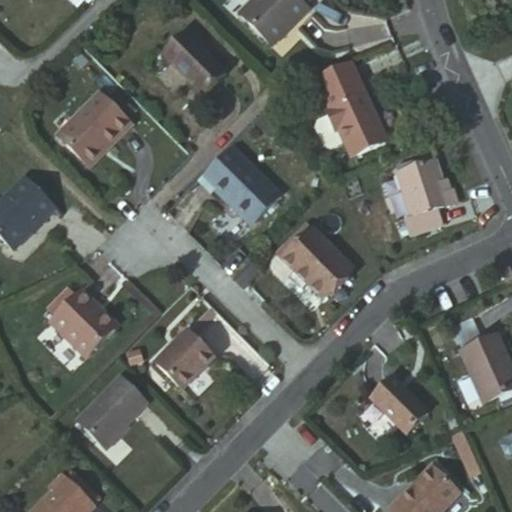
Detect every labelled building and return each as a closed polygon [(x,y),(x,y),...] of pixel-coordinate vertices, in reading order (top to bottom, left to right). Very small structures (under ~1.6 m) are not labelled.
[(71,0),(80,9),(90,0),(71,0)] [(304,15),(290,0),(258,0),(237,22),(266,52),(288,29),(293,34),(308,18),(304,15)] [(317,4),(313,0),(290,0),(304,15),(317,4)] [(288,29),(266,52),(271,57),(293,34),(288,29)] [(184,36),(157,64),(196,105),(219,81),(201,61),(204,56),(184,36)] [(360,104),(345,72),(329,80),(342,111),(360,104)] [(342,111),(329,80),(308,88),(323,121),(320,122),(321,124),(310,129),(307,135),(316,158),(323,158),(340,150),(349,170),(384,155),(375,135),(373,129),(360,104),(342,111)] [(100,153),(104,159),(128,136),(94,101),(51,146),(79,175),(100,153)] [(83,179),(104,159),(100,153),(79,175),(83,179)] [(275,206),(227,154),(194,189),(206,203),(210,199),(245,236),(275,206)] [(440,216),(422,174),(386,192),(402,233),(397,236),(405,251),(433,237),(426,222),(440,216)] [(47,214),(19,186),(0,205),(0,251),(10,262),(23,248),(21,243),(26,238),(31,242),(43,229),(38,226),(47,214)] [(338,201),(330,193),(320,202),(328,211),(338,201)] [(277,273),(308,242),(303,237),(272,267),(277,273)] [(347,283),(308,242),(277,273),(316,315),(347,283)] [(502,278),(493,283),(500,299),(509,296),(502,278)] [(50,332),(74,308),(65,298),(41,319),(50,332)] [(87,322),(92,317),(78,303),(74,308),(50,332),(46,337),(81,372),(108,345),(87,322)] [(114,339),(92,317),(87,322),(108,345),(114,339)] [(184,399),(216,367),(188,339),(156,370),(184,399)] [(511,400),(487,346),(450,363),(474,417),(511,400)] [(101,459),(149,413),(121,384),(73,430),(101,459)] [(429,426),(392,390),(370,413),(408,450),(429,426)] [(511,461),(511,439),(495,448),(493,456),(495,464),(503,465),(511,461)] [(447,511),(457,502),(429,473),(388,511),(447,511)] [(62,490),(83,511),(92,511),(96,509),(68,482),(62,490)] [(310,495),(321,511),(345,511),(325,484),(310,495)] [(83,511),(62,490),(59,487),(44,500),(47,504),(39,511),(83,511)]
